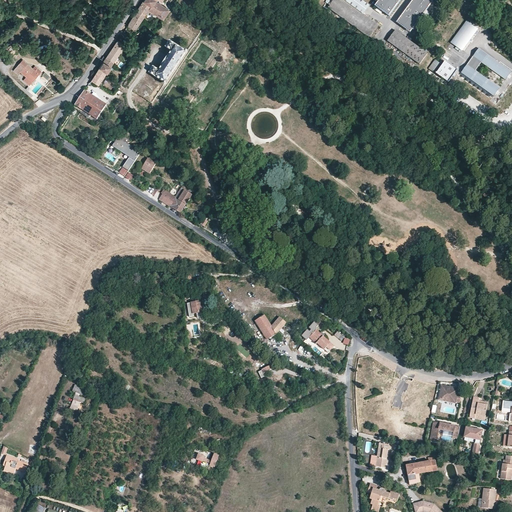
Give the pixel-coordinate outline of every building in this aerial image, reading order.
[(161,1),(160,0),(154,0),(153,0),(143,0),(136,13),(127,26),(134,30),(148,10),(163,20),(169,10),(168,10),(159,4),(161,1)] [(364,14),(353,7),(357,0),(333,0),(329,7),(369,37),(378,25),(364,14)] [(360,0),(357,0),(353,7),(364,14),(369,6),(360,0)] [(379,0),(375,6),(390,17),(401,0),(379,0)] [(431,0),(413,0),(399,20),(412,30),(421,18),(425,21),(430,13),(427,11),(434,2),(431,0)] [(412,30),(399,20),(397,23),(410,33),(412,30)] [(467,21),(452,42),(462,50),(478,29),(467,21)] [(427,54),(395,30),(388,41),(420,64),(427,54)] [(125,45),(117,40),(106,58),(103,57),(102,59),(100,62),(102,63),(96,74),(92,79),(91,81),(98,85),(124,47),(125,45)] [(167,85),(189,53),(170,41),(166,47),(171,51),(159,70),(153,66),(149,73),(167,85)] [(462,74),(494,97),(500,88),(476,71),(482,63),(506,80),(511,73),(479,49),(462,74)] [(41,72),(34,66),(32,69),(22,60),(18,65),(13,70),(18,75),(20,72),(26,77),(23,80),(29,85),(38,75),(41,72)] [(457,70),(445,61),(435,73),(448,82),(457,70)] [(140,67),(135,63),(120,85),(126,89),(140,67)] [(85,90),(82,94),(75,105),(78,107),(98,119),(107,104),(85,90)] [(118,137),(112,145),(130,157),(124,167),(129,170),(141,152),(118,137)] [(81,148),(89,153),(92,149),(84,143),(81,148)] [(159,164),(151,159),(145,169),(153,174),(159,164)] [(181,193),(185,195),(182,199),(178,197),(177,200),(175,203),(178,205),(175,209),(183,214),(194,197),(189,193),(192,189),(186,186),(181,193)] [(177,200),(166,193),(161,200),(164,202),(166,199),(171,203),(170,206),(172,207),(175,203),(177,200)] [(203,312),(202,301),(205,300),(206,300),(205,296),(196,297),(197,301),(191,303),(193,314),(203,312)] [(276,334),(285,322),(279,317),(272,327),(270,325),(264,316),(256,321),(267,339),(276,334)] [(320,334),(316,330),(309,338),(315,344),(317,342),(324,349),(330,343),(324,338),(325,337),(321,333),(320,334)] [(335,335),(340,339),(343,335),(338,331),(335,335)] [(307,341),(313,346),(315,344),(309,338),(307,341)] [(370,355),(364,365),(378,372),(383,362),(370,355)] [(459,403),(461,395),(457,394),(458,389),(441,385),(439,397),(442,398),(441,401),(451,403),(452,399),(456,400),(456,402),(459,403)] [(89,392),(75,386),(73,390),(77,392),(74,399),(71,405),(70,408),(77,411),(78,409),(81,402),(83,403),(85,400),(79,397),(80,393),(88,396),(89,392)] [(376,415),(394,409),(390,397),(387,398),(386,397),(371,403),(376,415)] [(479,400),(473,399),(469,417),(475,418),(476,414),(485,415),(487,405),(478,403),(479,400)] [(454,432),(455,426),(433,422),(430,441),(436,442),(438,429),(454,432)] [(473,427),(467,426),(466,425),(464,435),(476,437),(473,452),(478,453),(483,429),(473,427)] [(511,426),(510,426),(509,436),(504,435),(503,446),(507,447),(511,447),(511,426)] [(371,465),(385,467),(386,462),(387,455),(389,444),(380,443),(378,456),(372,455),(371,465)] [(212,453),(196,447),(190,462),(205,469),(212,453)] [(25,472),(28,465),(18,461),(18,460),(6,455),(3,465),(5,466),(3,471),(13,474),(15,469),(25,472)] [(511,461),(506,460),(505,465),(502,464),(500,479),(511,480),(511,475),(511,473),(511,461)] [(432,471),(430,461),(406,465),(409,480),(416,479),(415,474),(419,473),(432,471)] [(420,482),(419,473),(415,474),(416,479),(409,480),(410,484),(420,482)] [(378,486),(370,483),(367,492),(371,493),(370,498),(372,499),(370,504),(372,504),(371,509),(379,511),(380,507),(378,506),(379,502),(384,503),(385,498),(392,500),(393,499),(397,500),(399,494),(391,492),(390,493),(385,491),(385,490),(383,489),(381,489),(380,490),(378,489),(378,486)] [(494,501),(495,501),(496,490),(483,488),(481,508),(493,509),(494,501)] [(442,511),(435,504),(424,501),(413,504),(415,511),(442,511)]
